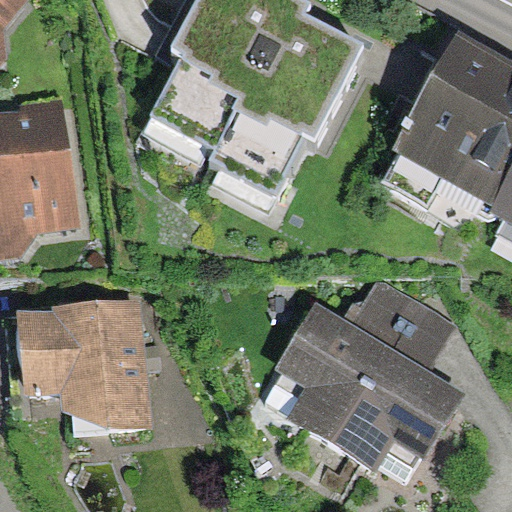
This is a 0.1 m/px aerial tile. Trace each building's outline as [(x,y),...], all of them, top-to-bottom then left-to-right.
[(0,0),(0,45),(34,4),(29,0),(0,0)] [(281,213),(365,61),(290,19),(255,0),(209,0),(136,133),(281,213)] [(424,192),(491,230),(497,220),(511,228),(511,84),(509,83),(457,53),(382,185),(417,205),(424,192)] [(0,122),(0,216),(3,238),(86,227),(71,114),(0,122)] [(411,322),(370,298),(348,335),(344,333),(318,317),(274,389),(304,408),(289,433),(330,457),(411,322)] [(63,316),(64,325),(23,329),(32,411),(72,407),(76,444),(161,435),(148,307),(63,316)] [(451,346),(411,322),(330,457),(370,481),(385,456),(417,476),(460,403),(432,386),(428,384),(451,346)]
